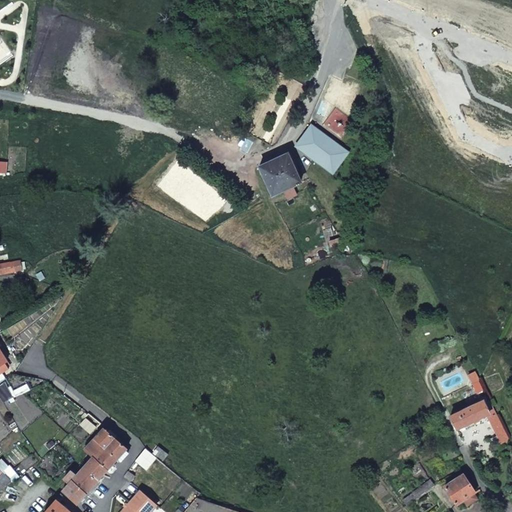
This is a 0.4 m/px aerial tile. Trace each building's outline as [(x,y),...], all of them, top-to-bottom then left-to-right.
[(349,152),(318,129),(313,126),(297,147),(302,150),(334,173),(349,152)] [(301,182),(288,154),(260,167),(273,195),(301,182)] [(343,238),(330,242),(333,249),(345,245),(343,238)] [(8,361),(0,349),(0,373),(8,369),(7,367),(5,363),(8,361)] [(473,384),(477,393),(483,390),(479,382),(473,384)] [(449,417),(456,430),(487,415),(501,444),(510,440),(490,402),(485,404),(483,401),(449,417)] [(101,423),(89,413),(85,418),(88,421),(97,427),(101,423)] [(88,421),(85,418),(79,424),(82,427),(88,421)] [(119,439),(109,430),(108,432),(104,428),(95,438),(117,459),(127,448),(118,440),(119,439)] [(117,459),(95,438),(85,450),(91,455),(107,470),(117,459)] [(163,461),(168,454),(159,447),(153,453),(163,461)] [(152,464),(157,458),(146,449),(141,455),(152,464)] [(91,459),(84,467),(98,480),(107,470),(91,455),(89,457),(91,459)] [(147,470),(152,464),(141,455),(136,461),(147,470)] [(98,480),(84,467),(77,475),(72,471),(64,481),(68,485),(62,492),(77,505),(98,480)] [(0,469),(0,489),(1,490),(11,481),(0,469)] [(124,476),(125,478),(131,482),(136,476),(128,471),(124,476)] [(457,505),(464,501),(474,494),(475,493),(463,474),(445,487),(457,505)] [(407,505),(435,485),(431,480),(403,500),(407,505)] [(148,511),(156,503),(139,490),(120,511),(148,511)] [(474,494),(464,501),(467,505),(478,499),(474,494)] [(70,511),(56,500),(44,511),(86,511),(85,511),(70,511)] [(229,508),(239,511),(241,506),(231,502),(229,508)]
